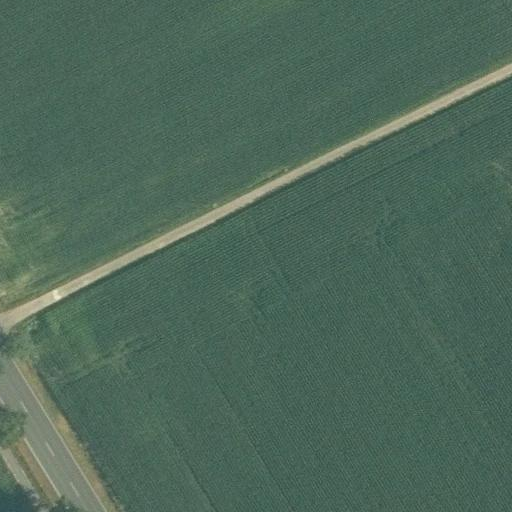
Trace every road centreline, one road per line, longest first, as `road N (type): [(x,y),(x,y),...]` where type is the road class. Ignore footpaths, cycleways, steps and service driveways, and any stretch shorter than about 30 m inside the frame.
road 1 (track): [(0,325),(511,69)]
road 2 (primary): [(0,372),(85,511)]
